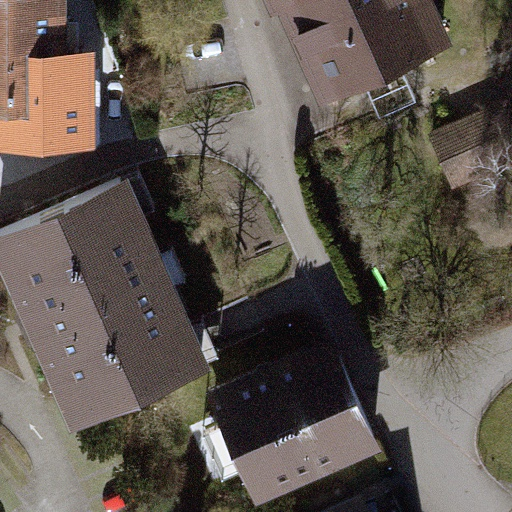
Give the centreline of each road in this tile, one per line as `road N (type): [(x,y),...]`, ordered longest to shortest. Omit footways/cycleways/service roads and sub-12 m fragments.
road 1 (unclassified): [(244,131),(389,409)]
road 2 (residential): [(511,358),(389,409)]
